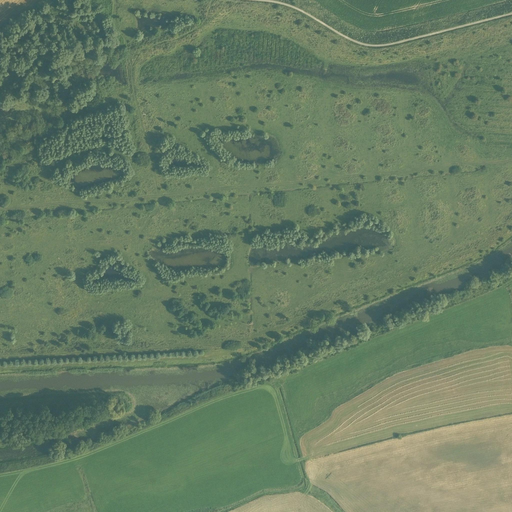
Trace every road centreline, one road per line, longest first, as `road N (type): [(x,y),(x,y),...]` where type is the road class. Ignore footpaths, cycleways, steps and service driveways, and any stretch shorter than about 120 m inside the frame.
road 1 (track): [(160,196),(511,160)]
road 2 (track): [(0,209),(160,196)]
